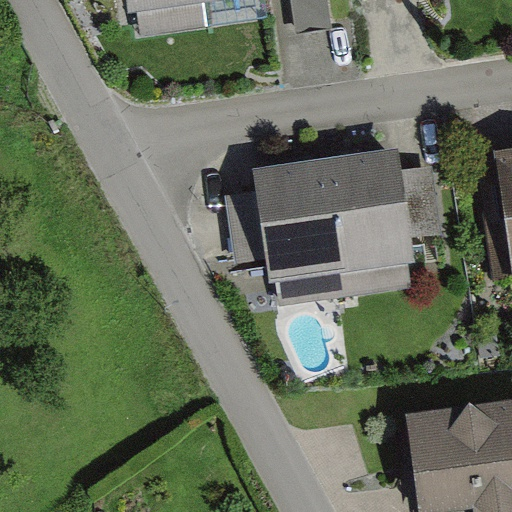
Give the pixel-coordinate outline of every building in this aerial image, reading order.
[(124,0),(128,26),(203,15),(201,0),(124,0)] [(277,0),(201,0),(203,15),(278,5),(277,0)] [(511,155),(477,158),(487,288),(511,286),(511,155)] [(385,167),(231,181),(241,297),(397,283),(394,247),(437,243),(431,181),(387,185),(385,167)] [(511,511),(511,413),(406,430),(419,511),(511,511)]
